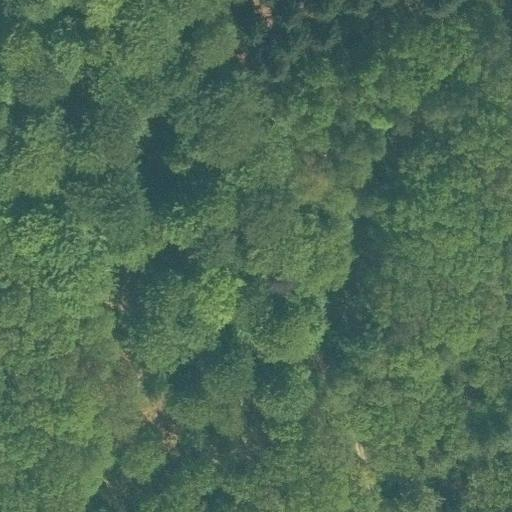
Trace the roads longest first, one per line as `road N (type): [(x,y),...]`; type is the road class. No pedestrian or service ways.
road 1 (track): [(378,511),(244,76)]
road 2 (track): [(0,176),(244,76)]
road 3 (track): [(244,76),(430,0)]
